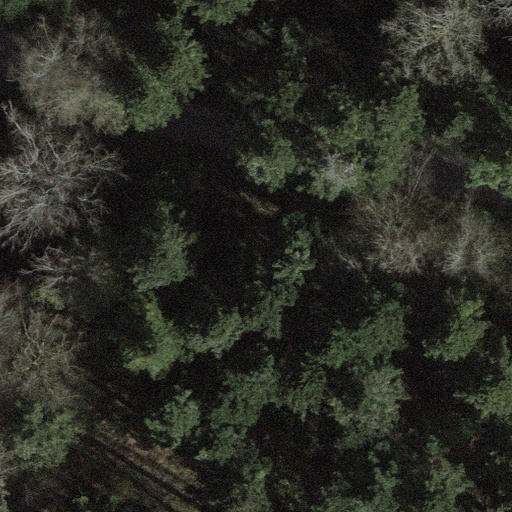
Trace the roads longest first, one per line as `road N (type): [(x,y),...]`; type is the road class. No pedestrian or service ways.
road 1 (unclassified): [(511,185),(158,121),(0,38)]
road 2 (track): [(387,511),(511,448)]
